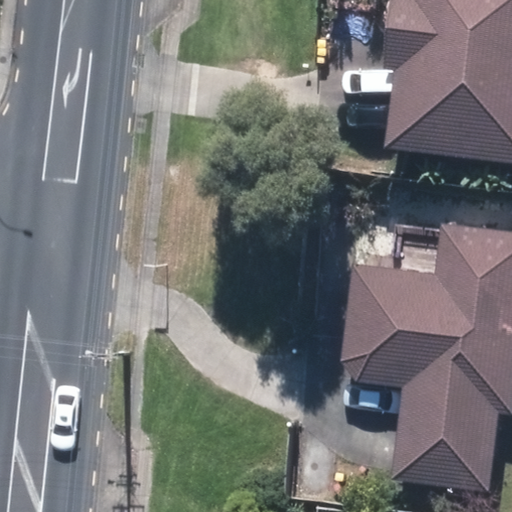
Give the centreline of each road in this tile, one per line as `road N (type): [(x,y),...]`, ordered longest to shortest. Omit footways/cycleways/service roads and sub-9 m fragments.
road 1 (secondary): [(66,234),(38,511)]
road 2 (secondary): [(85,0),(66,234)]
